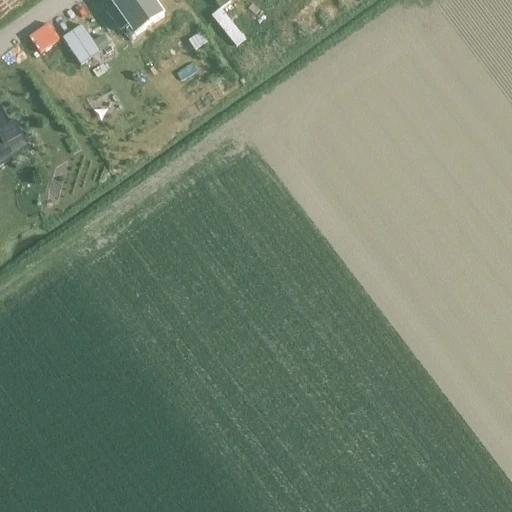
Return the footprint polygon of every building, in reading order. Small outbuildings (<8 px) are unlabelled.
[(109,16),(120,32),(128,26),(135,37),(164,17),(152,0),(121,0),(113,6),(117,11),(109,16)] [(206,28),(230,61),(239,55),(216,21),(206,28)] [(59,41),(40,55),(51,71),(71,57),(59,41)] [(89,83),(69,97),(76,107),(96,93),(89,83)] [(0,156),(8,153),(5,147),(23,138),(14,123),(9,125),(1,109),(0,109),(0,156)]
